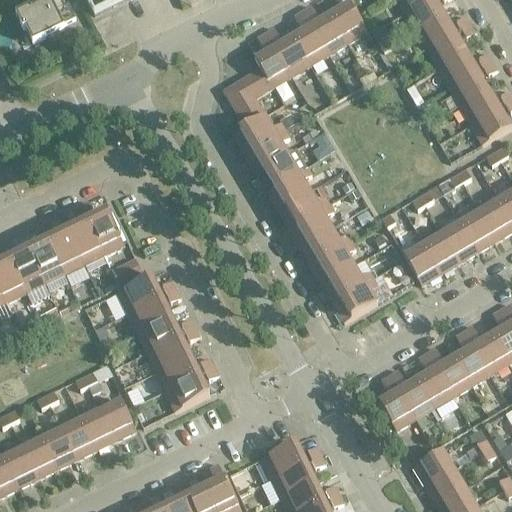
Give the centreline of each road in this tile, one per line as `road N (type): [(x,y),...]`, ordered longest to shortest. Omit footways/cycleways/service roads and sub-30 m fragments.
road 1 (residential): [(0,221),(95,173),(138,187),(260,417)]
road 2 (residential): [(339,374),(195,136),(214,44),(204,21)]
road 3 (unclassified): [(121,80),(309,394)]
road 4 (residential): [(59,511),(260,417)]
road 5 (residential): [(339,374),(511,281)]
road 6 (residential): [(379,511),(309,394)]
road 7 (unclassified): [(0,140),(121,80)]
